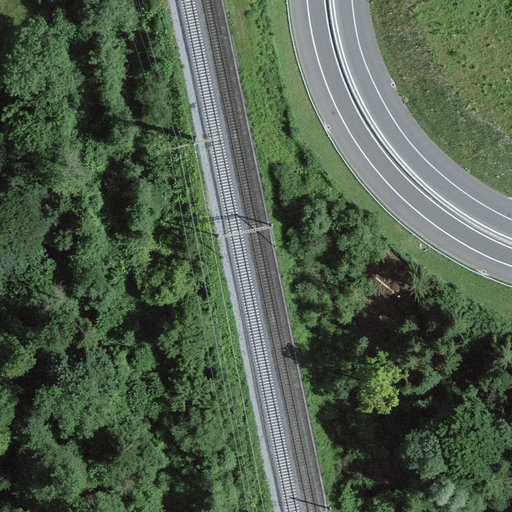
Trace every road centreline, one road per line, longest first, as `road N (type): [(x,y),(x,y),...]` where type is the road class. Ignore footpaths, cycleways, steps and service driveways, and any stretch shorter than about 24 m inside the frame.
road 1 (motorway): [(316,0),(333,77),(369,147),(430,210),(511,257)]
road 2 (motorway): [(511,228),(439,184),(392,135),(363,84),(342,0)]
